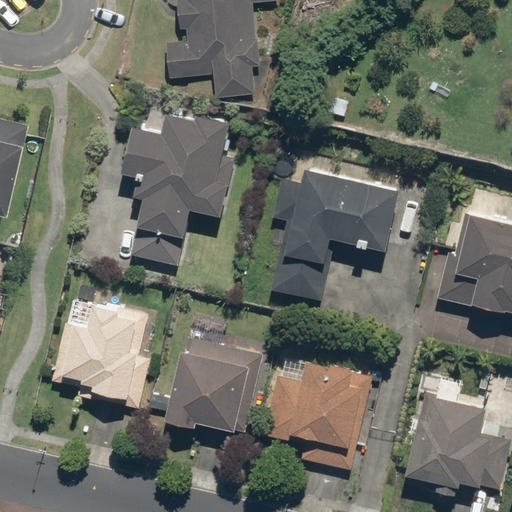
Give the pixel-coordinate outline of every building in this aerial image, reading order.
[(175,0),(178,28),(187,27),(188,40),(166,42),(169,77),(212,73),(215,98),(256,94),(254,67),(260,66),(254,2),(275,0),(175,0)] [(216,179),(229,119),(194,112),(193,117),(165,111),(161,131),(131,124),(120,172),(137,176),(132,195),(142,197),(129,255),(179,266),(191,209),(220,216),(228,182),(216,179)] [(0,235),(25,124),(0,118),(0,235)] [(286,219),(270,288),(321,300),(336,238),(385,249),(399,189),(304,166),(300,182),(279,177),(270,215),(286,219)] [(447,250),(436,297),(511,314),(511,221),(464,211),(454,252),(447,250)] [(76,395),(140,409),(151,356),(140,354),(149,313),(69,296),(50,380),(78,386),(76,395)] [(180,349),(163,419),(194,427),(195,422),(245,434),(264,353),(221,343),(226,323),(194,316),(186,350),(180,349)] [(301,458),(352,469),(372,376),(353,371),(353,367),(286,353),(282,375),(276,373),(263,434),(304,443),(301,458)] [(424,391),(402,482),(458,495),(461,482),(499,491),(511,438),(479,430),(485,406),(457,400),(462,379),(441,375),(436,394),(424,391)]
